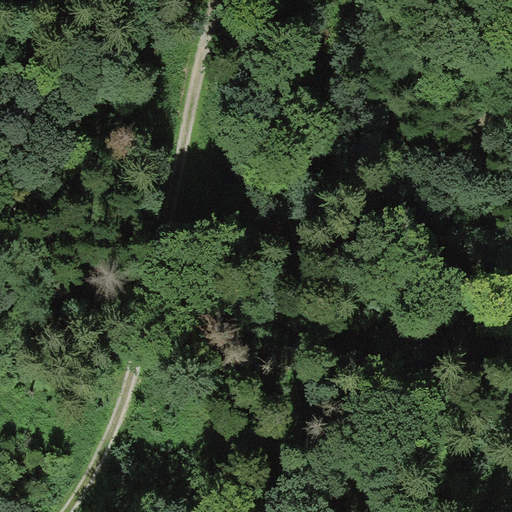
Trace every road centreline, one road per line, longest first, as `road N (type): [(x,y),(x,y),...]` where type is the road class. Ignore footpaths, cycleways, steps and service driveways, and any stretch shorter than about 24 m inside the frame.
road 1 (track): [(215,0),(143,313),(94,446),(55,511)]
road 2 (track): [(511,306),(391,222),(292,124),(224,0)]
